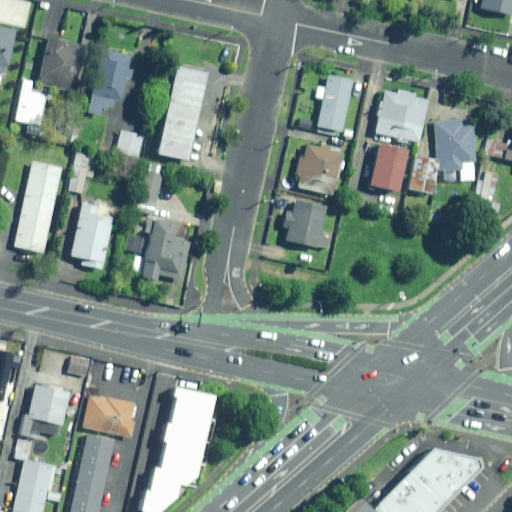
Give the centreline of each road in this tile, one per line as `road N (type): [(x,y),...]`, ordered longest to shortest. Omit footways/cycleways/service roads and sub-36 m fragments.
road 1 (residential): [(228,263),(280,19)]
road 2 (residential): [(280,19),(511,70)]
road 3 (unknown): [(0,505),(41,310)]
road 4 (secondary): [(192,342),(0,301)]
road 5 (secondary): [(415,387),(270,511)]
road 6 (secondary): [(270,328),(424,325)]
road 7 (secondary): [(265,473),(371,378)]
road 8 (secondary): [(511,302),(415,387)]
road 9 (secondary): [(265,473),(277,396),(252,354)]
road 10 (secondary): [(371,378),(252,354)]
